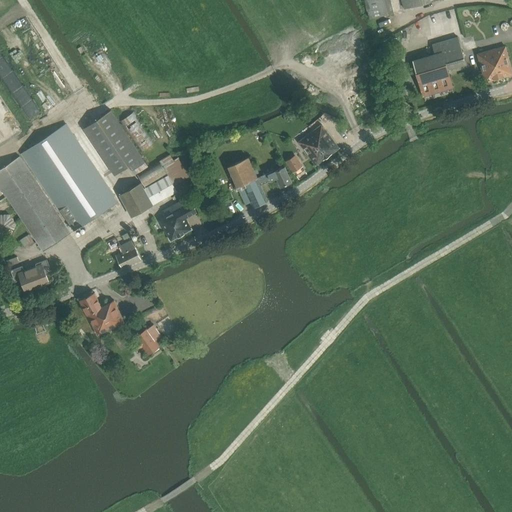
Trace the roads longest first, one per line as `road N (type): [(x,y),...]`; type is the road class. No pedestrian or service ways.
road 1 (tertiary): [(0,315),(34,310),(206,237),(300,190),(384,130),(511,87)]
road 2 (track): [(148,511),(217,469),(364,301),(511,209)]
road 3 (track): [(20,0),(89,114),(121,98),(191,102),(284,67),(336,94),(351,121)]
road 4 (track): [(364,301),(371,235),(419,189),(425,172),(408,123)]
road 5 (track): [(367,142),(351,121),(355,38),(331,0)]
